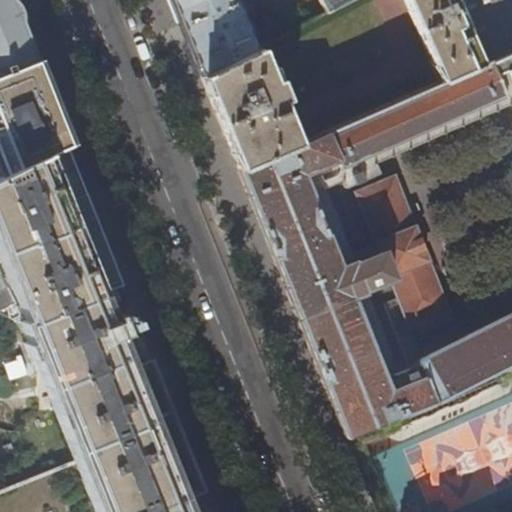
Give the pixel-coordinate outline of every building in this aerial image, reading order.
[(8,0),(0,0),(0,75),(33,62),(25,42),(8,0)] [(253,46),(234,0),(169,0),(181,30),(200,77),(257,47),(278,37),(275,31),(256,40),(253,46)] [(317,0),(323,13),(349,0),(317,0)] [(511,28),(499,0),(401,0),(438,82),(511,50),(511,28)] [(257,47),(200,77),(217,117),(226,141),(232,156),(238,170),(296,144),(257,47)] [(511,50),(438,82),(300,143),(296,144),(238,170),(244,186),(291,302),(339,423),(344,436),(379,422),(373,407),(386,402),(393,417),(434,400),(487,374),(511,360),(511,312),(456,340),(419,358),(414,360),(409,327),(445,312),(440,299),(415,236),(398,193),(392,176),(353,192),(358,205),(344,210),(352,228),(356,238),(341,244),(318,185),(312,168),(331,160),(335,169),(348,163),(348,162),(450,118),(488,101),(489,103),(502,97),(493,76),(502,72),(509,87),(511,85),(511,50)] [(60,129),(33,62),(0,75),(0,180),(66,145),(60,129)] [(89,202),(66,145),(0,180),(0,312),(23,328),(30,325),(82,455),(0,487),(0,511),(184,511),(181,502),(206,492),(201,480),(183,436),(152,359),(127,369),(122,355),(98,295),(123,285),(89,202)] [(493,417),(511,416),(511,403),(493,404),(493,417)]
